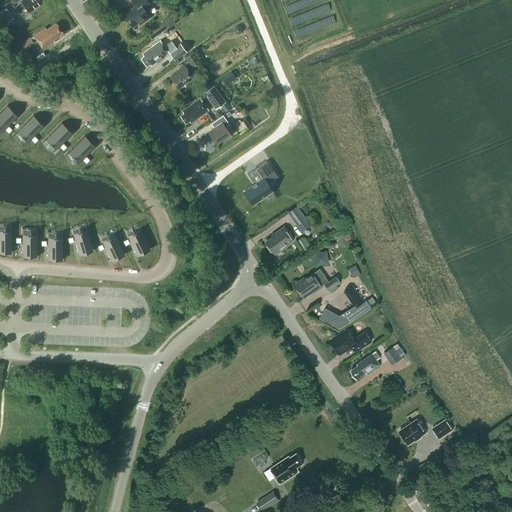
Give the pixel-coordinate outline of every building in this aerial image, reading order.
[(21,0),(19,0),(13,5),(19,13),(26,8),(29,13),(43,4),(40,0),(21,0),(22,0),(21,0)] [(124,13),(133,25),(139,21),(140,24),(151,16),(143,6),(149,2),(148,0),(132,0),(136,4),(124,13)] [(15,19),(6,7),(0,11),(0,18),(6,26),(15,19)] [(15,48),(20,54),(26,64),(33,59),(26,49),(35,43),(35,42),(39,40),(44,47),(55,40),(54,37),(63,31),(58,23),(50,28),(47,24),(34,33),(35,35),(32,37),(15,48)] [(151,64),(169,52),(161,41),(143,53),(144,55),(141,57),(147,65),(150,62),(151,64)] [(180,43),(169,52),(174,60),(186,51),(180,43)] [(199,60),(193,51),(185,57),(191,66),(199,60)] [(169,77),(177,88),(192,77),(185,66),(169,77)] [(231,71),(222,77),(226,84),(236,78),(231,71)] [(214,85),(212,86),(204,92),(203,93),(216,109),(221,105),(226,101),(214,85)] [(189,121),(191,122),(209,110),(200,98),(182,110),(184,113),(180,115),(185,123),(189,121)] [(8,104),(0,111),(0,129),(2,131),(18,115),(8,104)] [(235,107),(233,108),(237,114),(239,113),(241,111),(237,105),(235,107)] [(34,114),(17,130),(28,141),(44,124),(34,114)] [(214,129),(208,133),(215,144),(230,134),(225,127),(229,124),(222,115),(210,124),(214,129)] [(62,121),(46,138),(56,148),(73,132),(62,121)] [(85,134),(69,151),(79,161),(95,145),(85,134)] [(267,182),(277,175),(267,160),(256,167),(262,177),(243,191),(252,204),(273,190),(267,182)] [(289,212),(302,232),(312,225),(299,205),(289,212)] [(276,254),(290,245),(289,243),(295,239),(286,226),(273,235),(274,236),(267,241),(276,254)] [(11,229),(0,228),(0,252),(11,252),(11,229)] [(87,228),(73,232),(79,254),(93,250),(87,228)] [(140,228),(127,234),(137,255),(150,249),(140,228)] [(37,233),(22,233),(22,256),(37,256),(37,233)] [(115,233),(101,239),(111,260),(125,254),(115,233)] [(63,236),(48,236),(48,259),(56,259),(63,259),(63,236)] [(299,250),(307,248),(305,237),(296,239),(299,250)] [(316,251),(316,263),(329,262),(328,251),(316,251)] [(357,265),(352,267),(357,277),(362,275),(357,265)] [(321,269),(306,279),(305,278),(296,284),(305,297),(316,289),(317,291),(324,286),(323,286),(326,284),(330,290),(342,282),(338,276),(330,281),(321,269)] [(354,285),(345,291),(357,308),(366,301),(354,285)] [(373,296),(368,299),(374,307),(378,303),(373,296)] [(327,307),(321,318),(343,329),(352,322),(348,317),(327,307)] [(354,339),(348,330),(332,340),(340,353),(353,345),(356,351),(371,341),(366,332),(354,339)] [(401,358),(394,347),(384,353),(392,365),(401,358)] [(380,364),(376,359),(381,356),(377,350),(358,363),(359,366),(352,371),(356,378),(365,372),(366,373),(380,364)] [(418,417),(400,430),(410,444),(428,432),(418,417)] [(446,421),(433,429),(440,439),(453,431),(446,421)] [(456,433),(451,437),(454,443),(460,439),(456,433)] [(298,452),(291,457),(290,456),(272,467),(281,482),(300,471),(297,467),(304,462),(298,452)] [(263,510),(280,499),(275,490),(258,501),(263,510)]
